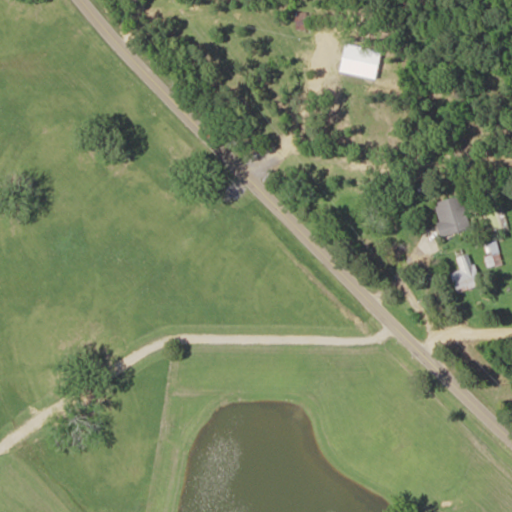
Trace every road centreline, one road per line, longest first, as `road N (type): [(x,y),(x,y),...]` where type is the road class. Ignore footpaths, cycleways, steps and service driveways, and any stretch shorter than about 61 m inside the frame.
road 1 (secondary): [(511,425),(312,230),(111,0)]
road 2 (residential): [(413,329),(280,511)]
